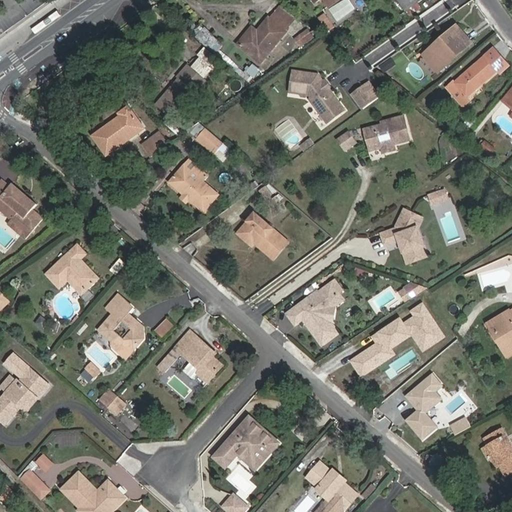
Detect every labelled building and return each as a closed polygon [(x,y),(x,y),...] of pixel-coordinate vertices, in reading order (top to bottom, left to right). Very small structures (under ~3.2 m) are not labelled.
[(398,0),(407,12),(423,0),(398,0)] [(259,34),(247,36),(240,43),(262,60),(296,19),(281,7),(259,34)] [(328,13),(322,17),(332,31),(338,28),(328,13)] [(473,43),(458,24),(422,55),(438,74),(473,43)] [(206,27),(199,34),(218,55),(226,47),(206,27)] [(303,46),(316,36),(311,28),(304,33),(306,37),(300,42),(303,46)] [(303,46),(307,53),(321,43),(316,36),(303,46)] [(499,55),(494,48),(486,55),(488,59),(493,60),(499,55)] [(488,59),(486,55),(454,81),(466,97),(497,71),(500,74),(509,67),(499,55),(493,60),(488,59)] [(392,69),(387,62),(383,65),(388,72),(392,69)] [(178,76),(180,80),(159,103),(175,116),(206,79),(188,64),(178,76)] [(382,75),(388,72),(383,65),(378,68),(382,75)] [(325,90),(320,84),(322,80),(317,73),(293,70),(290,93),(299,95),(304,98),(308,94),(312,97),(312,100),(318,108),(324,109),(327,113),(330,112),(335,118),(345,111),(329,89),(325,90)] [(329,89),(332,87),(325,78),(322,80),(320,84),(325,90),(329,89)] [(454,81),(452,79),(443,86),(462,109),(470,103),(466,97),(454,81)] [(381,95),(371,81),(366,84),(376,98),(381,95)] [(354,93),(364,107),(376,98),(366,84),(354,93)] [(511,87),(501,102),(511,110),(511,87)] [(307,104),(323,128),(328,124),(312,100),(307,104)] [(113,113),(115,117),(90,135),(101,153),(138,128),(123,106),(113,113)] [(323,116),(327,123),(335,118),(330,112),(327,113),(323,116)] [(378,120),(379,124),(364,127),(368,147),(380,145),(382,155),(395,152),(393,143),(409,139),(403,116),(378,120)] [(201,120),(191,127),(202,137),(211,128),(201,120)] [(222,146),(226,141),(211,128),(202,137),(217,151),(222,146)] [(155,132),(140,142),(150,157),(166,146),(155,132)] [(358,143),(352,134),(339,143),(345,152),(358,143)] [(315,137),(307,143),(310,147),(319,140),(315,137)] [(232,156),(237,151),(226,141),(222,146),(232,156)] [(495,153),(484,143),(479,149),(490,158),(495,153)] [(210,174),(192,159),(185,169),(202,184),(210,174)] [(185,169),(182,167),(168,183),(182,196),(187,200),(201,213),(216,196),(202,184),(185,169)] [(10,185),(1,178),(0,179),(0,200),(3,197),(19,211),(12,218),(8,222),(26,238),(43,218),(33,208),(36,203),(13,183),(10,185)] [(267,185),(260,190),(265,197),(272,193),(267,185)] [(439,202),(447,200),(444,189),(436,191),(439,202)] [(436,191),(428,193),(431,204),(439,202),(436,191)] [(0,200),(0,207),(12,218),(19,211),(3,197),(0,200)] [(415,245),(419,244),(414,226),(420,216),(406,208),(396,223),(397,225),(381,229),(383,241),(398,238),(401,237),(399,244),(403,262),(418,258),(415,245)] [(252,246),(256,242),(258,239),(262,242),(260,245),(274,258),(291,241),(258,212),(238,234),(252,246)] [(418,258),(425,257),(418,227),(423,218),(420,216),(414,226),(419,244),(415,245),(418,258)] [(86,255),(73,243),(44,277),(59,291),(68,281),(74,275),(90,289),(101,277),(81,260),(86,255)] [(84,296),(90,289),(74,275),(68,281),(84,296)] [(340,293),(333,284),(329,288),(335,296),(336,296),(340,293)] [(404,291),(410,300),(426,289),(412,285),(404,291)] [(317,296),(315,295),(287,316),(294,326),(302,321),(306,327),(309,325),(312,329),(310,331),(321,346),(336,335),(323,319),(325,314),(332,308),(328,302),(329,301),(335,296),(329,288),(317,296)] [(107,307),(113,313),(101,328),(114,341),(122,342),(126,338),(136,347),(146,337),(145,326),(130,313),(135,308),(121,294),(107,307)] [(341,302),(336,296),(335,296),(329,301),(332,308),(341,302)] [(0,305),(0,313),(1,315),(13,303),(7,298),(0,305)] [(424,351),(447,337),(425,301),(410,310),(412,312),(373,335),(377,343),(351,358),(362,377),(403,352),(399,344),(414,335),(424,351)] [(511,316),(508,311),(489,321),(500,342),(497,343),(506,359),(511,355),(511,316)] [(164,337),(176,325),(168,316),(156,329),(164,337)] [(489,321),(486,323),(497,343),(500,342),(489,321)] [(209,349),(188,330),(172,347),(198,369),(194,372),(204,382),(220,365),(210,357),(205,354),(209,349)] [(130,353),(136,347),(126,338),(122,342),(114,341),(115,346),(123,345),(130,353)] [(210,357),(213,352),(209,349),(205,354),(210,357)] [(81,372),(91,382),(103,370),(93,361),(81,372)] [(17,382),(5,395),(0,399),(0,422),(4,426),(22,406),(27,401),(31,404),(48,386),(29,369),(17,382)] [(406,419),(424,440),(441,426),(428,412),(445,398),(438,391),(446,385),(434,371),(406,394),(418,409),(406,419)] [(12,377),(0,389),(5,395),(17,382),(12,377)] [(110,387),(102,396),(111,403),(119,394),(110,387)] [(111,403),(120,412),(129,402),(119,394),(111,403)] [(22,406),(26,410),(31,404),(27,401),(22,406)] [(279,441),(252,418),(218,456),(227,464),(240,451),(257,466),(279,441)] [(504,436),(500,429),(483,438),(486,445),(481,448),(486,456),(491,453),(503,475),(511,470),(511,452),(503,437),(504,436)] [(45,452),(37,461),(47,471),(56,462),(45,452)] [(38,464),(33,460),(21,474),(26,478),(38,464)] [(330,474),(318,463),(306,477),(319,488),(326,494),(322,498),(322,499),(326,503),(330,506),(325,511),(326,511),(342,511),(357,497),(347,489),(330,474)] [(96,492),(92,489),(97,484),(79,467),(60,485),(81,505),(79,508),(83,511),(97,511),(104,505),(110,511),(128,494),(111,477),(99,487),(96,492)] [(347,489),(350,485),(334,470),(330,474),(347,489)] [(48,484),(37,471),(27,480),(39,492),(48,484)] [(319,488),(316,492),(322,498),(326,494),(319,488)] [(242,511),(246,508),(235,497),(223,509),(226,511),(242,511)] [(326,511),(325,511),(330,506),(326,503),(317,511),(326,511)]
